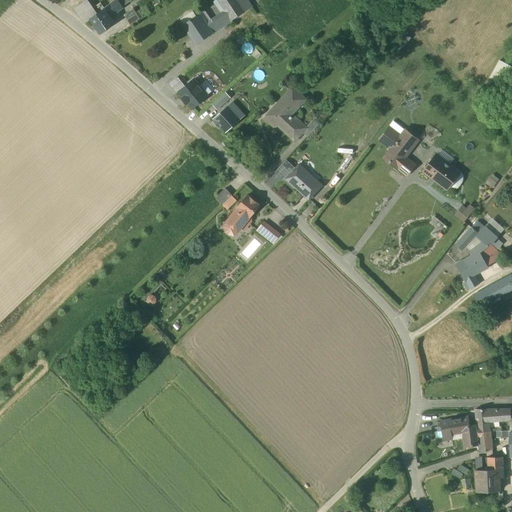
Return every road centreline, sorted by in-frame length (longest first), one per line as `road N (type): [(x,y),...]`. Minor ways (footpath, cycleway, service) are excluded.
road 1 (residential): [(425,511),(408,450),(418,403),(405,338),(391,313),(257,184),(44,0)]
road 2 (track): [(411,430),(324,511)]
